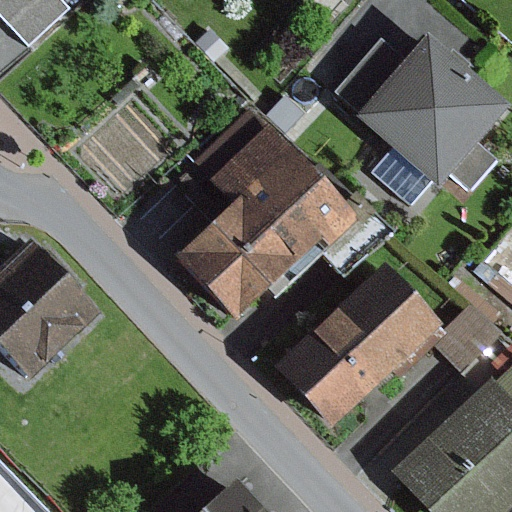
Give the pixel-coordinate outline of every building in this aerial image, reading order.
[(58,0),(0,0),(0,21),(27,50),(69,11),(58,0)] [(357,118),(353,123),(390,154),(369,177),(408,210),(428,187),(435,193),(447,179),(476,146),(506,110),(424,40),(404,63),(357,118)] [(357,118),(404,63),(379,41),(332,95),(357,118)] [(226,209),(169,262),(230,327),(263,296),(271,304),(318,260),(340,283),(389,238),(351,198),(340,208),(266,129),(205,186),(226,209)] [(476,146),(447,179),(466,196),(495,163),(476,146)] [(29,247),(0,274),(0,356),(26,384),(96,318),(29,247)] [(382,267),(269,371),(327,433),(391,375),(397,382),(432,350),(446,337),(442,333),(382,267)] [(466,309),(442,333),(446,337),(432,350),(457,375),(478,354),(481,357),(499,335),(466,309)] [(488,384),(387,475),(420,511),(509,511),(511,510),(511,365),(491,386),(488,384)] [(253,511),(231,488),(205,511),(253,511)]
